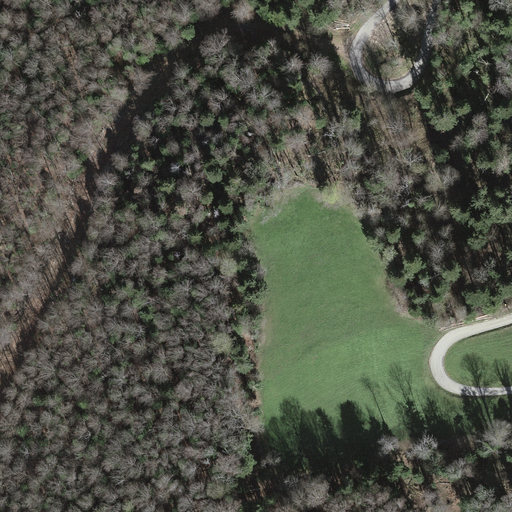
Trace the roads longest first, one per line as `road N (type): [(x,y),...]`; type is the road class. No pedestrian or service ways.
road 1 (track): [(360,46),(225,34),(177,61),(127,124),(0,404)]
road 2 (unclassified): [(394,0),(360,46),(362,67),(383,86),(416,75),(442,0)]
road 3 (unclassified): [(511,317),(449,338),(438,355),(442,376),(458,390),(511,390)]
